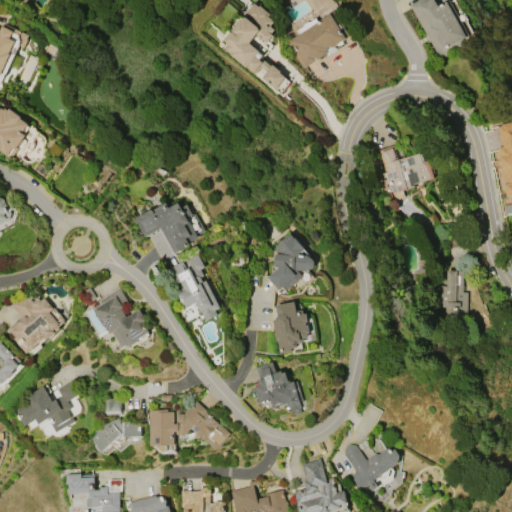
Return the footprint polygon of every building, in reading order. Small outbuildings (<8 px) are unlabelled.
[(440,58),(410,4),(417,0),(435,0),(439,5),(448,0),(467,36),(460,40),(463,45),(440,58)] [(271,13),(269,16),(274,21),(270,26),(275,29),(272,33),(273,34),(266,42),(257,34),(250,42),(260,50),(259,51),(263,55),(260,59),(263,61),(264,59),(271,65),(272,64),(281,71),(280,72),(285,76),(275,89),(261,77),(266,71),(261,66),(255,74),(222,48),(226,42),(223,39),(254,1),(258,5),(259,4),(271,13)] [(350,36),(302,67),(286,42),(334,11),(350,36)] [(0,30),(4,22),(29,34),(27,38),(28,38),(24,47),(20,46),(4,78),(3,77),(1,82),(0,82),(0,30)] [(0,108),(1,107),(4,109),(5,108),(8,110),(10,108),(21,116),(20,118),(28,124),(22,132),(26,135),(18,146),(19,147),(11,158),(0,150),(0,108)] [(511,194),(508,195),(499,146),(503,145),(503,142),(502,142),(498,125),(502,125),(501,123),(511,121),(511,194)] [(428,160),(434,178),(414,184),(414,186),(392,194),(390,190),(383,192),(379,179),(380,179),(379,173),(385,171),(378,150),(393,145),(398,158),(421,151),(422,153),(424,153),(426,158),(423,159),(424,162),(428,160)] [(0,195),(2,194),(3,197),(7,194),(14,208),(10,210),(11,212),(9,218),(0,223),(0,195)] [(145,236),(135,218),(166,201),(169,207),(180,201),(182,206),(190,202),(205,230),(197,235),(198,237),(188,242),(189,245),(174,253),(161,228),(145,236)] [(273,264),(274,256),(275,256),(275,253),(279,253),(274,247),(291,233),(295,238),(296,237),(305,248),(299,253),(309,254),(309,256),(313,258),(315,261),(315,265),(312,268),(307,269),(307,270),(298,270),(303,275),(286,290),(283,286),(279,290),(267,276),(278,267),(274,267),(274,264),(273,264)] [(165,270),(197,253),(204,266),(200,268),(204,275),(201,277),(203,281),(207,279),(221,307),(216,309),(219,314),(206,320),(196,301),(184,307),(165,270)] [(446,270),(463,271),(462,291),(467,292),(466,322),(443,321),(444,306),(443,306),(443,296),(439,296),(439,285),(445,285),(446,270)] [(98,301),(119,287),(130,304),(122,309),(127,317),(140,309),(146,320),(143,322),(150,331),(148,332),(149,334),(147,336),(149,338),(141,342),(140,341),(130,347),(129,345),(127,346),(126,344),(122,346),(112,332),(110,333),(93,307),(99,303),(98,301)] [(27,353),(12,337),(15,334),(8,327),(20,315),(10,304),(23,291),(33,301),(38,296),(41,299),(44,296),(65,318),(65,321),(58,326),(60,328),(47,339),(44,336),(36,344),(38,345),(31,352),(30,350),(27,353)] [(275,304),(295,301),(298,315),(299,315),(298,311),(303,310),(304,314),(307,313),(309,321),(306,321),(306,325),(309,325),(310,333),(308,333),(308,337),(304,338),(305,342),(297,343),(297,347),(291,348),(292,351),(278,353),(273,319),(278,318),(275,304)] [(0,340),(14,354),(11,357),(19,365),(13,372),(6,380),(5,379),(0,384),(0,340)] [(298,380),(304,400),(300,401),(302,406),(300,407),(302,411),(294,413),(291,406),(289,407),(288,402),(272,407),(269,398),(258,402),(253,386),(259,384),(257,379),(260,378),(257,366),(273,361),(276,372),(282,370),(282,372),(286,371),(290,382),(298,380)] [(14,409),(28,400),(27,398),(32,394),(31,393),(42,385),(52,401),(61,395),(57,389),(70,380),(78,393),(66,401),(71,407),(67,410),(73,419),(55,431),(47,418),(39,424),(35,418),(25,425),(14,409)] [(122,411),(108,412),(106,398),(121,397),(122,411)] [(150,410),(168,409),(168,412),(174,411),(174,421),(178,421),(177,414),(185,413),(197,400),(207,410),(206,412),(230,433),(216,449),(192,427),(185,435),(180,431),(176,431),(177,444),(152,445),(150,410)] [(122,422),(125,422),(125,421),(141,420),(142,435),(126,437),(125,433),(123,433),(104,451),(95,441),(96,441),(94,438),(98,432),(97,431),(102,426),(103,427),(107,424),(120,418),(122,422)] [(399,462),(366,486),(358,485),(353,478),(356,470),(343,453),(345,447),(349,443),(355,445),(366,459),(375,453),(380,453),(387,447),(395,448),(400,455),(399,462)] [(301,463),(320,458),(326,478),(333,476),(337,492),(344,490),(348,503),(341,505),(342,507),(331,510),(331,511),(300,511),(294,491),(306,488),(304,480),(306,480),(301,463)] [(119,490),(120,511),(104,511),(104,506),(88,507),(88,496),(91,496),(90,492),(71,493),(70,483),(67,483),(66,474),(81,473),(82,477),(94,476),(95,489),(101,489),(101,486),(109,486),(109,491),(119,490)] [(254,485),(257,496),(282,489),(285,502),(287,501),(289,511),(236,511),(236,509),(238,509),(232,491),(254,485)] [(183,511),(182,490),(191,489),(191,491),(201,490),(200,487),(210,487),(211,503),(213,503),(213,501),(225,501),(225,511),(183,511)] [(131,511),(129,502),(151,495),(151,496),(156,494),(157,497),(165,494),(170,511),(131,511)]
